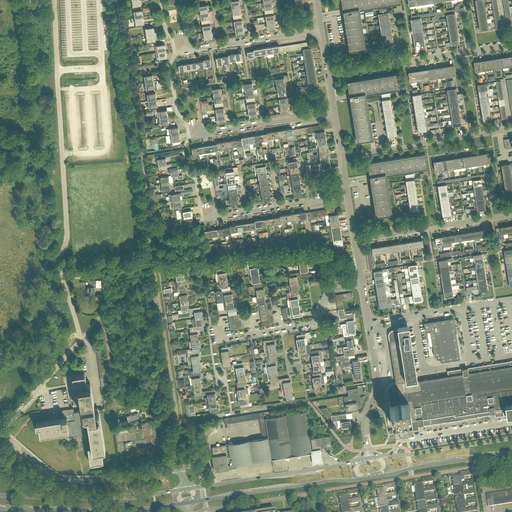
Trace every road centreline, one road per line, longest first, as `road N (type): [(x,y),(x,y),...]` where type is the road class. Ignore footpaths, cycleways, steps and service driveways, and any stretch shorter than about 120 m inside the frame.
road 1 (residential): [(184,489),(181,467),(65,479),(19,445)]
road 2 (unclassified): [(328,73),(511,44)]
road 3 (tertiary): [(0,508),(175,504)]
road 4 (tertiary): [(173,490),(0,496)]
road 5 (tertiary): [(198,501),(356,480)]
road 6 (residential): [(355,239),(511,212)]
road 7 (tertiary): [(351,462),(195,487)]
road 8 (residential): [(343,156),(499,131)]
road 9 (residential): [(180,38),(182,51),(322,29)]
road 10 (residential): [(191,136),(335,112)]
road 11 (residential): [(205,219),(348,196)]
road 12 (residential): [(511,355),(425,369),(413,314)]
road 13 (unclassified): [(368,457),(364,423),(377,387),(368,321)]
road 14 (tertiary): [(511,438),(383,455)]
road 15 (tertiary): [(388,475),(511,453)]
road 16 (residential): [(3,432),(81,337)]
